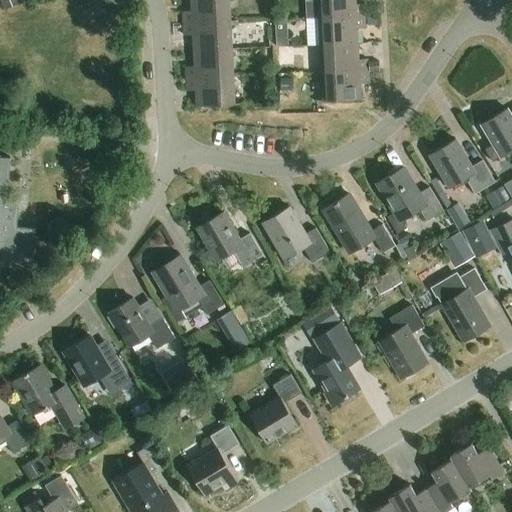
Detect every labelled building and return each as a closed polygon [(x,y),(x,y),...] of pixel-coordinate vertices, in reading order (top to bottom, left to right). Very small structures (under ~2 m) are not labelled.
[(0,0),(0,2),(4,12),(19,6),(18,2),(17,0),(0,0)] [(182,13),(182,24),(229,22),(227,0),(190,0),(191,12),(182,13)] [(354,0),(317,0),(318,19),(364,16),(364,5),(354,5),(354,0)] [(318,19),(320,46),(357,45),(356,29),(365,29),(364,16),(318,19)] [(376,25),(377,25),(377,17),(375,17),(366,18),(367,26),(376,25)] [(192,36),(193,52),(230,50),(229,22),(182,24),(183,36),(192,36)] [(288,32),(275,33),(276,48),(288,47),(288,32)] [(358,60),(357,45),(320,46),(321,74),(368,72),(367,60),(358,60)] [(185,68),(186,80),(232,77),(230,50),(193,52),(194,67),(185,68)] [(378,62),(368,62),(368,72),(378,72),(379,72),(379,71),(379,62),(378,62)] [(368,72),(321,74),(322,102),(360,100),(359,84),(368,84),(368,72)] [(232,77),(186,80),(186,92),(195,91),(196,108),(233,106),(232,77)] [(280,79),(280,92),(291,92),(291,79),(280,79)] [(511,119),(506,110),(480,125),(491,145),(485,149),(493,162),(511,150),(511,119)] [(471,168),(455,140),(428,156),(448,188),(464,179),(473,195),(494,183),(481,161),(471,168)] [(0,252),(1,252),(0,261),(33,263),(35,230),(15,229),(18,198),(7,198),(10,159),(0,158),(0,252)] [(405,229),(400,220),(417,210),(424,222),(441,212),(427,189),(418,194),(403,168),(376,185),(393,213),(385,218),(395,235),(405,229)] [(493,193),(500,205),(509,200),(502,188),(493,193)] [(370,232),(348,195),(322,211),(348,254),(373,239),(382,254),(394,247),(381,225),(370,232)] [(458,203),(446,210),(457,229),(469,222),(458,203)] [(305,235),(289,208),(261,223),(282,259),(302,248),(311,263),(328,253),(314,230),(305,235)] [(238,239),(222,213),(196,228),(209,250),(205,253),(212,263),(231,251),(241,267),(261,255),(248,234),(238,239)] [(449,218),(441,223),(448,236),(457,231),(449,218)] [(511,220),(488,233),(500,258),(508,254),(511,262),(511,220)] [(473,257),(474,258),(495,248),(482,222),(461,232),(469,248),(473,257)] [(460,232),(439,245),(447,257),(451,255),(458,267),(473,257),(469,248),(460,232)] [(405,236),(393,243),(404,263),(417,256),(405,236)] [(176,324),(201,308),(205,316),(222,306),(207,282),(197,288),(179,257),(151,274),(166,298),(162,301),(176,324)] [(393,269),(374,280),(382,292),(400,281),(393,269)] [(441,304),(440,305),(462,342),(489,326),(472,298),(485,290),(473,270),(451,283),(448,279),(431,289),(436,298),(437,297),(441,304)] [(108,313),(127,346),(128,348),(147,337),(155,351),(173,340),(161,319),(148,327),(132,299),(108,313)] [(423,327),(411,306),(388,320),(395,332),(378,342),(400,379),(425,364),(409,336),(423,327)] [(329,307),(314,317),(322,330),(338,320),(329,307)] [(317,335),(311,339),(326,363),(314,371),(327,392),(324,394),(331,406),(358,389),(345,367),(359,358),(346,338),(336,323),(317,335)] [(241,329),(226,337),(235,352),(249,343),(241,329)] [(115,356),(104,362),(89,336),(62,351),(82,387),(102,376),(111,391),(129,381),(115,356)] [(184,358),(159,373),(172,395),(197,381),(184,358)] [(82,420),(75,408),(63,386),(53,392),(38,365),(11,381),(31,416),(49,405),(57,419),(64,430),(82,420)] [(299,394),(289,376),(271,386),(278,398),(248,416),(265,445),(296,427),(282,404),(299,394)] [(147,401),(130,411),(137,422),(153,412),(147,401)] [(5,428),(0,418),(0,440),(2,439),(11,454),(28,444),(15,422),(5,428)] [(226,426),(225,427),(209,437),(216,449),(185,468),(203,496),(221,485),(225,491),(236,484),(232,479),(234,478),(220,455),(238,445),(226,426)] [(80,438),(89,452),(102,444),(93,430),(80,438)] [(144,440),(132,447),(142,463),(154,456),(144,440)] [(451,460),(468,487),(487,476),(490,480),(503,473),(488,447),(476,454),(470,444),(448,457),(450,460),(451,460)] [(21,467),(30,482),(47,473),(45,467),(52,464),(48,456),(41,460),(39,457),(21,467)] [(443,511),(452,508),(449,504),(470,491),(468,488),(468,487),(451,460),(450,460),(429,473),(436,483),(426,489),(439,511),(443,511)] [(127,471),(111,481),(127,509),(128,511),(170,511),(161,495),(142,463),(127,471)] [(76,506),(59,477),(44,486),(53,500),(43,506),(35,491),(22,499),(26,506),(23,508),(25,511),(65,511),(66,511),(76,506)] [(396,511),(439,511),(426,489),(415,496),(409,486),(387,499),(388,501),(389,500),(396,511)] [(396,511),(389,500),(388,501),(369,511),(396,511)]
